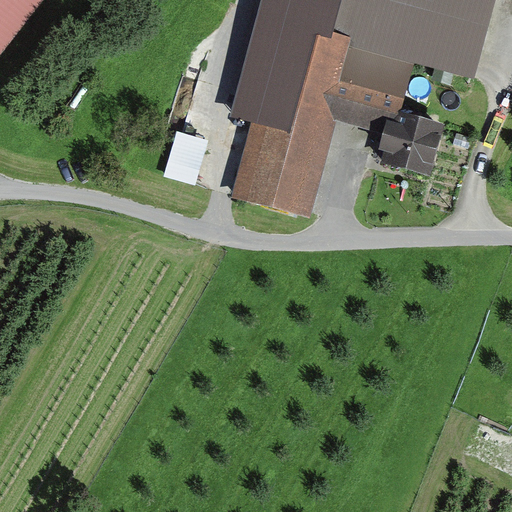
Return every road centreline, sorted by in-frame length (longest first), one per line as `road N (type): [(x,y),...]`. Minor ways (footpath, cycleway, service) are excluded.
road 1 (unclassified): [(0,189),(108,204),(234,241),(511,239)]
road 2 (track): [(217,236),(216,146),(258,0)]
road 3 (track): [(511,37),(463,239)]
